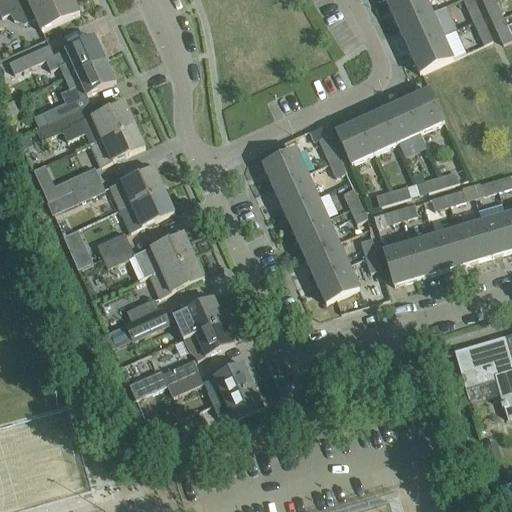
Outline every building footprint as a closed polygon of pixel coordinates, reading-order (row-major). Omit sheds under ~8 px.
[(0,0),(0,18),(1,21),(10,17),(13,23),(25,27),(36,22),(41,34),(60,25),(79,17),(72,1),(72,0),(29,0),(28,1),(27,0),(0,0)] [(405,0),(388,8),(399,31),(432,16),(424,0),(405,0)] [(482,22),(471,0),(467,0),(463,2),(473,25),(482,22)] [(493,0),(492,0),(483,4),(493,26),(503,21),(493,0)] [(442,39),(432,16),(399,31),(409,54),(442,39)] [(511,40),(503,21),(493,26),(503,49),(511,44),(511,40)] [(492,45),(482,22),(473,25),(484,49),(492,45)] [(442,39),(409,54),(420,78),(438,69),(453,62),(442,39)] [(65,81),(105,63),(94,40),(54,58),(49,48),(2,71),(7,81),(44,64),(49,74),(59,69),(65,81)] [(35,122),(40,133),(48,129),(48,128),(80,114),(75,104),(116,86),(105,63),(65,81),(70,93),(60,98),(65,108),(43,118),(35,122)] [(406,104),(422,138),(445,127),(429,93),(406,104)] [(383,114),(398,148),(422,138),(406,104),(383,114)] [(87,139),(91,148),(135,128),(124,105),(95,118),(91,109),(80,114),(48,128),(48,129),(40,133),(35,135),(41,146),(63,136),(68,147),(87,139)] [(360,125),(375,159),(398,148),(383,114),(360,125)] [(352,170),(375,159),(360,125),(336,135),(352,170)] [(135,128),(91,148),(101,171),(145,151),(135,128)] [(324,128),(310,134),(315,146),(319,144),(329,140),(324,128)] [(329,167),(339,162),(329,140),(319,144),(329,167)] [(274,192),(307,177),(296,154),(263,169),(274,192)] [(339,162),(329,167),(337,182),(347,177),(339,162)] [(120,213),(164,193),(154,170),(110,190),(120,213)] [(73,197),(101,184),(95,172),(67,185),(73,197)] [(284,215),(317,200),(307,177),(274,192),(284,215)] [(441,182),(444,192),(459,188),(456,177),(441,182)] [(511,180),(496,185),(499,197),(511,193),(511,180)] [(444,192),(441,182),(426,186),(429,197),(444,192)] [(106,195),(101,184),(73,197),(78,208),(106,195)] [(499,197),(496,185),(480,190),(483,202),(499,197)] [(415,189),(392,196),(395,207),(419,200),(415,189)] [(164,193),(120,213),(131,236),(175,216),(164,193)] [(344,199),(350,213),(361,209),(354,194),(344,199)] [(447,200),(450,210),(465,206),(462,195),(447,200)] [(395,207),(392,196),(376,200),(380,212),(395,207)] [(295,238),(328,223),(317,200),(284,215),(295,238)] [(435,215),(450,210),(447,200),(432,205),(435,215)] [(361,209),(350,213),(357,228),(367,223),(361,209)] [(398,214),(402,225),(417,220),(414,209),(398,214)] [(402,225),(398,214),(374,221),(377,232),(402,225)] [(492,261),(511,254),(511,240),(506,218),(481,225),(492,261)] [(305,261),(338,246),(328,223),(295,238),(305,261)] [(492,261),(481,225),(457,232),(467,268),(492,261)] [(432,239),(443,275),(467,268),(457,232),(432,239)] [(130,264),(139,284),(194,259),(184,236),(134,258),(129,248),(102,261),(108,274),(130,264)] [(97,251),(102,261),(129,248),(125,238),(97,251)] [(408,246),(419,282),(443,275),(432,239),(408,246)] [(366,262),(376,259),(371,243),(361,247),(366,262)] [(316,284),(349,269),(338,246),(305,261),(316,284)] [(394,290),(419,282),(408,246),(384,253),(394,290)] [(194,259),(139,284),(150,279),(160,302),(204,282),(194,259)] [(381,274),(376,259),(366,262),(371,277),(381,274)] [(349,269),(316,284),(326,307),(359,292),(349,269)] [(224,325),(214,302),(173,320),(183,343),(224,325)] [(132,328),(138,325),(159,315),(154,304),(127,316),(132,328)] [(159,315),(138,325),(144,337),(174,323),(168,311),(159,315)] [(224,325),(183,343),(189,355),(190,357),(196,361),(198,364),(205,361),(234,348),(224,325)] [(511,420),(511,361),(506,340),(454,355),(465,391),(498,382),(509,422),(511,420)] [(193,364),(163,378),(168,389),(198,376),(193,364)] [(213,409),(254,390),(243,367),(214,380),(219,391),(208,397),(213,409)] [(198,376),(168,389),(173,401),(203,387),(198,376)] [(150,384),(132,392),(137,403),(155,395),(154,392),(150,384)] [(254,390),(213,409),(218,421),(230,415),(235,426),(264,413),(254,390)] [(155,419),(145,423),(150,435),(160,430),(155,419)] [(228,442),(223,430),(192,444),(197,456),(228,442)] [(496,443),(483,447),(489,467),(502,462),(496,443)] [(499,506),(511,503),(511,486),(496,491),(499,506)]
